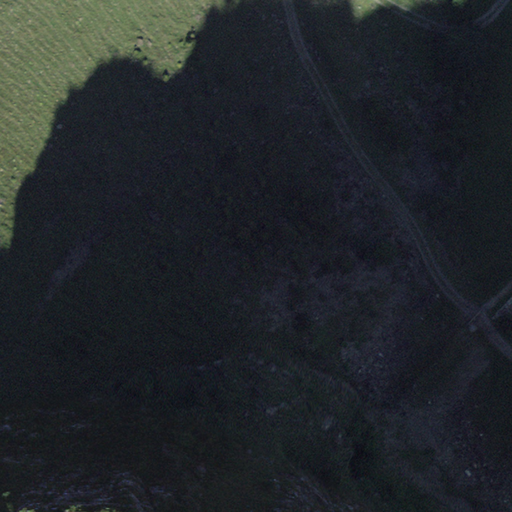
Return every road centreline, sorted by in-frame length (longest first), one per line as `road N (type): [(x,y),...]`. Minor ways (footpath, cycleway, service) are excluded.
road 1 (track): [(511,357),(473,323),(350,140),(319,84),(289,0)]
road 2 (track): [(382,0),(455,27),(475,24),(502,0)]
